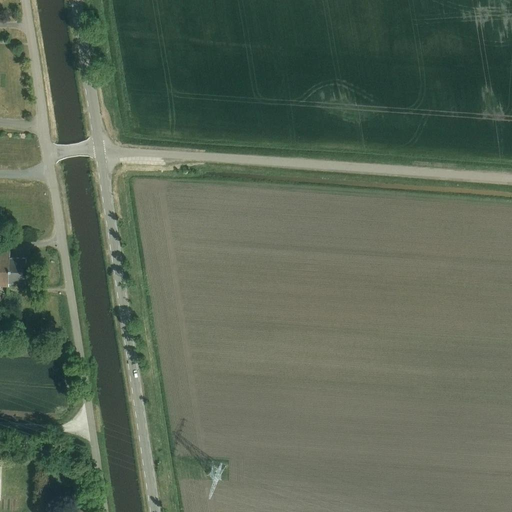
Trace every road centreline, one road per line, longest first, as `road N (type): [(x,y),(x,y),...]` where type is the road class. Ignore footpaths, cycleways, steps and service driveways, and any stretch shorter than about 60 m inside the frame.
road 1 (unclassified): [(511,178),(99,151)]
road 2 (tertiary): [(153,511),(99,151)]
road 3 (unclassified): [(104,511),(62,243)]
road 4 (unclassified): [(49,154),(24,0)]
road 5 (tertiary): [(99,151),(76,0)]
